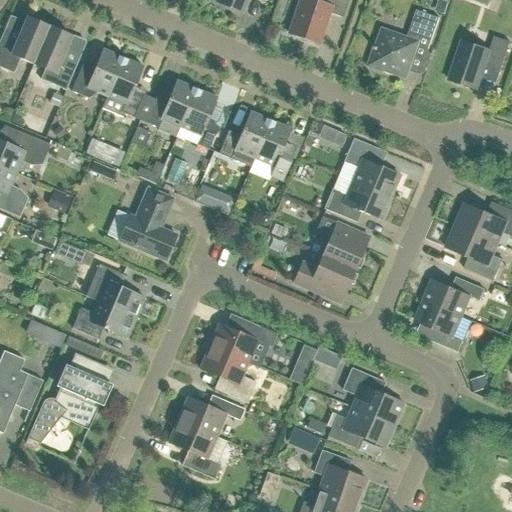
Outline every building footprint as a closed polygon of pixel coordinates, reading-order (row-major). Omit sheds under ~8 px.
[(216,0),(215,3),(240,14),(245,0),(216,0)] [(341,18),(346,0),(319,0),(319,3),(310,0),(299,0),(288,34),(316,44),(327,13),(341,18)] [(437,12),(446,16),(451,0),(438,0),(441,1),(437,12)] [(428,50),(436,28),(439,19),(416,11),(413,20),(407,39),(382,30),(374,52),(372,51),(367,67),(383,73),(384,71),(406,78),(417,46),(428,50)] [(32,65),(47,27),(25,18),(17,36),(3,30),(0,36),(0,68),(12,73),(18,59),(32,65)] [(47,27),(32,65),(43,69),(39,80),(60,89),(73,59),(62,55),(70,37),(47,27)] [(501,68),(509,43),(494,38),(489,51),(461,42),(448,80),(477,90),(486,63),(501,68)] [(105,96),(121,58),(101,50),(91,74),(79,69),(70,92),(87,99),(95,92),(105,96)] [(121,58),(105,96),(106,97),(101,109),(121,117),(123,114),(134,119),(143,96),(132,91),(142,67),(121,58)] [(149,98),(139,121),(143,123),(158,129),(157,130),(175,138),(179,128),(195,90),(175,81),(164,105),(153,100),(149,98)] [(195,90),(179,128),(180,128),(176,137),(207,150),(217,127),(205,122),(215,98),(195,90)] [(61,98),(52,94),(48,103),(57,107),(61,98)] [(253,159),(269,121),(248,112),(238,136),(227,131),(217,154),(229,159),(232,150),(253,159)] [(269,121),(253,159),(273,167),(269,176),(281,181),(290,158),(295,147),(284,142),(289,130),(269,121)] [(60,126),(52,132),(57,140),(65,134),(60,126)] [(0,167),(13,173),(18,161),(28,165),(40,164),(48,145),(16,132),(10,146),(0,142),(0,167)] [(331,144),(341,148),(346,136),(336,132),(331,144)] [(351,182),(389,198),(398,176),(379,168),(385,153),(352,139),(342,163),(357,169),(351,182)] [(106,164),(117,168),(122,157),(111,152),(106,164)] [(161,184),(168,186),(177,164),(169,161),(161,184)] [(115,172),(92,163),(88,171),(111,181),(115,172)] [(8,185),(13,173),(0,167),(0,210),(17,217),(26,198),(18,189),(8,185)] [(317,198),(320,183),(303,180),(300,194),(317,198)] [(379,220),(389,198),(351,182),(346,196),(331,189),(322,209),(355,223),(360,212),(379,220)] [(159,228),(172,199),(146,188),(133,217),(128,215),(117,241),(163,261),(174,235),(159,228)] [(58,195),(52,209),(63,214),(69,199),(58,195)] [(221,197),(216,208),(225,212),(230,200),(221,197)] [(456,226),(497,244),(502,233),(511,236),(511,211),(492,203),(487,214),(465,204),(456,226)] [(0,234),(1,233),(4,234),(10,219),(0,214),(0,234)] [(326,243),(320,256),(353,271),(368,238),(321,217),(313,237),(326,243)] [(273,225),(270,233),(282,239),(286,230),(273,225)] [(492,256),(497,244),(456,226),(446,249),(468,258),(464,269),(493,282),(503,260),(492,256)] [(60,242),(55,254),(80,265),(85,253),(60,242)] [(339,303),(353,271),(320,256),(315,269),(301,263),(292,283),(339,303)] [(97,302),(134,317),(142,297),(119,287),(124,276),(97,265),(89,285),(102,290),(97,302)] [(26,276),(20,290),(28,293),(34,279),(26,276)] [(425,299),(462,315),(470,297),(480,301),(485,290),(456,278),(452,289),(433,281),(425,299)] [(453,337),(462,315),(425,299),(415,321),(434,330),(430,340),(458,352),(463,341),(453,337)] [(125,338),(134,317),(97,302),(92,313),(79,308),(70,328),(96,339),(101,328),(125,338)] [(34,305),(30,315),(43,320),(47,310),(34,305)] [(218,325),(208,347),(246,363),(246,362),(259,367),(268,346),(270,347),(275,334),(242,320),(236,332),(218,325)] [(46,343),(59,348),(64,336),(52,330),(46,343)] [(64,344),(91,356),(94,348),(67,336),(64,344)] [(298,358),(310,363),(314,351),(302,346),(298,358)] [(240,376),(246,363),(208,347),(199,369),(218,377),(213,389),(246,403),(255,382),(240,376)] [(27,410),(40,380),(17,370),(22,359),(2,351),(0,354),(0,432),(1,433),(13,404),(27,410)] [(67,367),(51,405),(49,405),(48,404),(46,405),(44,405),(43,406),(42,407),(41,408),(40,410),(27,438),(38,443),(58,418),(86,430),(106,383),(87,375),(92,362),(73,354),(68,367),(67,367)] [(351,407),(393,425),(402,403),(380,393),(384,382),(350,368),(341,390),(356,396),(351,407)] [(177,420),(214,436),(224,414),(238,420),(243,409),(210,395),(206,406),(186,398),(177,420)] [(383,447),(393,425),(351,407),(346,419),(336,415),(327,436),(356,449),(361,438),(383,447)] [(310,418),(305,428),(319,434),(324,425),(310,418)] [(205,458),(214,436),(177,420),(167,442),(187,451),(180,465),(213,479),(220,464),(205,458)] [(287,441),(300,447),(305,434),(293,428),(287,441)] [(318,490),(356,503),(365,479),(345,472),(349,460),(320,450),(312,472),(323,476),(318,490)] [(353,511),(356,503),(318,490),(312,505),(302,502),(298,511),(353,511)]
